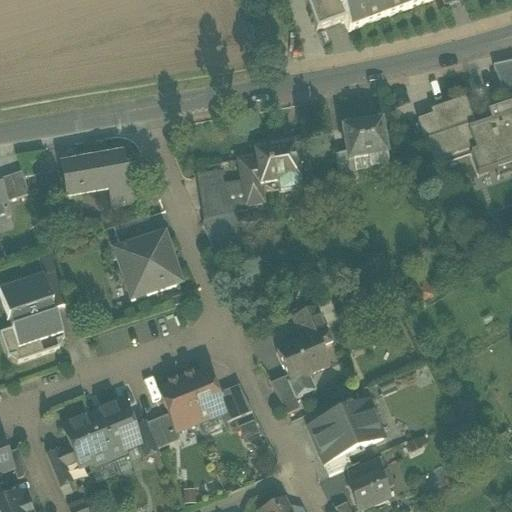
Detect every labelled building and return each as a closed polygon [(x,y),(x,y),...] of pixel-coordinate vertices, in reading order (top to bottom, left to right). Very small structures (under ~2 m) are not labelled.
[(303,0),(316,32),(345,20),(337,0),(303,0)] [(337,0),(345,20),(350,32),(436,0),(440,0),(444,8),(462,2),(461,0),(337,0)] [(466,11),(462,2),(444,8),(448,18),(466,11)] [(511,63),(492,68),(502,95),(511,91),(511,63)] [(469,156),(477,177),(511,164),(511,110),(502,115),(503,119),(496,121),(495,119),(476,126),(470,108),(467,109),(464,101),(442,109),(444,113),(417,123),(432,163),(474,148),(476,153),(469,156)] [(367,160),(369,171),(387,169),(380,125),(342,130),(346,155),(347,163),(353,162),(367,160)] [(290,143),(291,148),(292,148),(298,182),(309,180),(303,141),(290,143)] [(254,154),(255,160),(260,188),(278,186),(280,195),(300,192),(298,182),(292,148),(291,148),(254,154)] [(334,156),(337,176),(355,174),(353,162),(347,163),(346,155),(334,156)] [(109,193),(112,210),(132,207),(126,172),(122,173),(120,158),(77,166),(77,170),(82,194),(84,193),(104,190),(109,193)] [(263,206),(260,188),(255,160),(238,163),(238,164),(240,164),(242,178),(240,178),(241,186),(245,209),(263,206)] [(353,162),(355,174),(369,171),(367,160),(353,162)] [(62,172),(67,201),(84,198),(84,193),(82,194),(77,170),(62,172)] [(21,175),(9,179),(17,202),(28,198),(21,175)] [(52,176),(33,178),(34,190),(53,188),(52,176)] [(198,179),(200,192),(221,189),(219,176),(198,179)] [(0,189),(5,206),(17,202),(9,179),(0,182),(0,189)] [(245,209),(241,186),(226,188),(230,214),(246,212),(245,209)] [(200,192),(204,219),(230,214),(226,188),(221,189),(200,192)] [(0,222),(10,219),(5,206),(0,189),(0,222)] [(202,228),(217,263),(242,259),(235,218),(205,222),(202,228)] [(113,232),(121,254),(155,242),(147,220),(113,232)] [(115,256),(131,303),(178,287),(162,240),(155,242),(121,254),(115,256)] [(403,283),(416,305),(432,296),(419,274),(403,283)] [(51,307),(53,312),(65,308),(54,275),(43,279),(52,307),(51,307)] [(12,332),(11,332),(18,352),(63,337),(56,317),(55,317),(53,312),(51,307),(52,307),(43,279),(39,280),(1,293),(2,293),(0,293),(0,299),(7,322),(8,322),(12,332)] [(170,302),(172,309),(191,303),(189,295),(170,302)] [(330,304),(315,311),(323,329),(338,322),(330,304)] [(293,320),(302,342),(325,333),(323,329),(315,311),(293,320)] [(64,341),(63,337),(18,352),(11,332),(0,335),(0,339),(7,360),(18,365),(58,352),(64,341)] [(286,379),(291,390),(308,383),(306,379),(328,369),(321,352),(331,348),(325,333),(302,342),(276,354),(286,379)] [(206,374),(192,379),(186,382),(185,379),(179,382),(197,426),(222,416),(223,416),(215,397),(206,374)] [(271,385),(286,417),(299,412),(294,401),(296,400),(291,390),(286,379),(271,385)] [(179,382),(173,384),(174,387),(168,389),(158,393),(167,417),(175,435),(197,426),(179,382)] [(291,390),(296,400),(312,393),(308,383),(291,390)] [(222,416),(225,426),(251,415),(242,397),(238,388),(215,397),(223,416),(222,416)] [(103,414),(90,419),(109,465),(110,464),(109,463),(125,457),(124,453),(137,447),(138,447),(131,430),(120,403),(101,410),(103,414)] [(308,430),(324,467),(346,457),(383,441),(366,405),(308,430)] [(225,426),(222,416),(197,426),(203,441),(228,431),(225,426)] [(167,417),(145,426),(156,452),(178,443),(175,435),(167,417)] [(108,465),(109,465),(90,419),(62,431),(70,451),(76,465),(78,471),(92,466),(93,470),(108,464),(108,465)] [(243,440),(259,433),(253,421),(237,428),(243,440)] [(157,455),(156,452),(145,426),(145,425),(131,430),(138,447),(137,447),(143,461),(157,455)] [(0,476),(12,472),(13,471),(7,457),(0,440),(0,476)] [(129,466),(143,461),(137,447),(124,453),(125,457),(129,466)] [(65,470),(76,465),(70,451),(59,455),(65,470)] [(12,472),(17,483),(23,480),(26,473),(18,452),(7,457),(13,471),(12,472)] [(46,457),(59,490),(72,485),(65,470),(59,455),(58,452),(46,457)] [(109,465),(115,479),(132,472),(129,466),(125,457),(109,463),(110,464),(109,465)] [(324,467),(329,478),(351,469),(346,457),(324,467)] [(379,459),(357,469),(362,481),(376,476),(377,477),(385,473),(379,459)] [(115,479),(109,465),(108,465),(108,464),(93,470),(100,485),(115,479)] [(357,469),(341,475),(347,488),(362,481),(357,469)] [(385,473),(377,477),(383,492),(392,489),(385,473)] [(363,511),(387,502),(383,492),(377,477),(376,476),(362,481),(347,488),(356,511),(363,511)] [(0,511),(29,511),(23,496),(4,504),(0,505),(0,511)] [(87,511),(83,502),(67,508),(68,511),(87,511)] [(263,511),(287,511),(286,509),(283,502),(263,511)]
